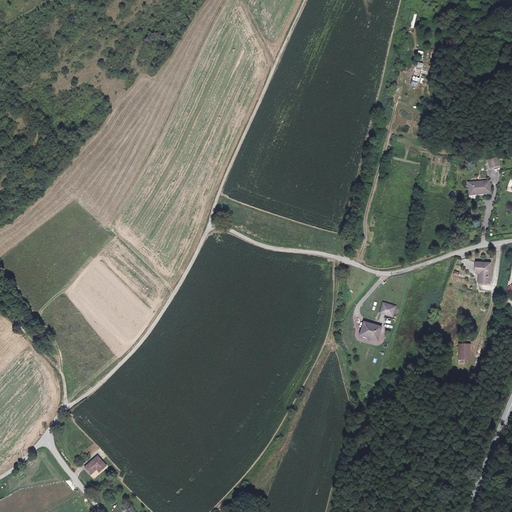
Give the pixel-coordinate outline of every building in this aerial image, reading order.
[(491,165),(497,164),(497,156),(488,158),(489,163),(490,163),(491,165)] [(491,192),(491,180),(487,181),(479,182),(470,183),(470,193),(479,192),(479,194),(491,192)] [(488,264),(476,263),(475,273),(478,273),(477,283),(487,283),(488,264)] [(396,305),(384,301),(381,311),(390,314),(393,315),(396,305)] [(381,326),(365,321),(361,334),(369,337),(370,334),(378,336),(381,326)] [(469,359),(469,343),(458,344),(458,363),(464,363),(464,359),(469,359)] [(108,465),(100,455),(88,466),(93,473),(97,469),(100,472),(108,465)]
